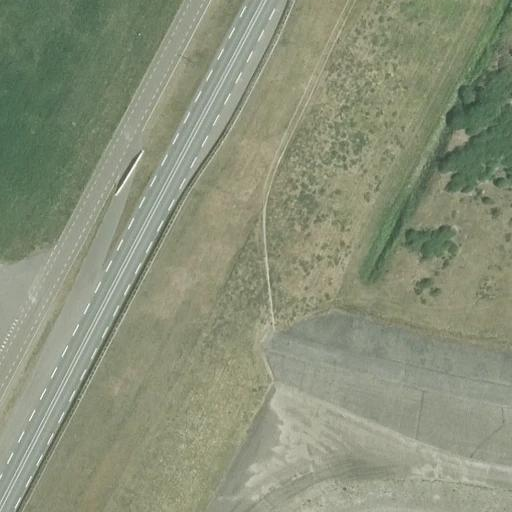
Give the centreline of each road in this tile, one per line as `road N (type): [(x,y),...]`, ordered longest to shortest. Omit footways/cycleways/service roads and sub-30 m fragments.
road 1 (primary): [(0,507),(260,0)]
road 2 (unclassified): [(0,374),(195,0)]
